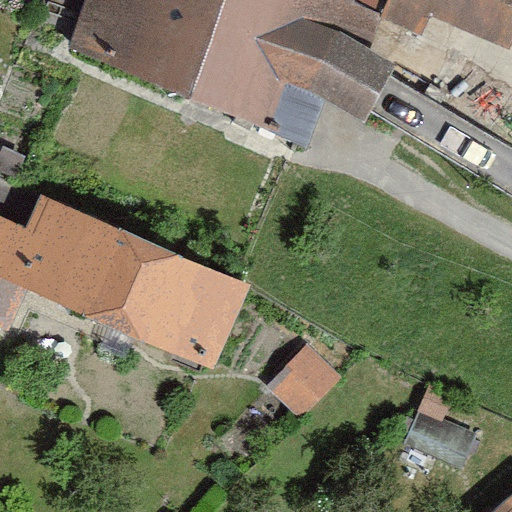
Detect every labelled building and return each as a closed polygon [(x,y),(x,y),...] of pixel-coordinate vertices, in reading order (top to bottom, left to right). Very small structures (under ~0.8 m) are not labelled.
[(375,5),(365,0),(80,0),(64,38),(261,121),(281,74),(361,107),(386,47),(365,38),(375,5)] [(511,0),(377,0),(375,5),(420,24),(429,3),(511,39),(511,0)] [(239,271),(34,190),(21,223),(0,214),(0,331),(5,333),(26,283),(206,354),(239,271)] [(268,383),(300,414),(341,374),(309,340),(268,383)] [(404,443),(463,467),(477,431),(419,408),(404,443)] [(511,511),(511,487),(483,511),(511,511)]
